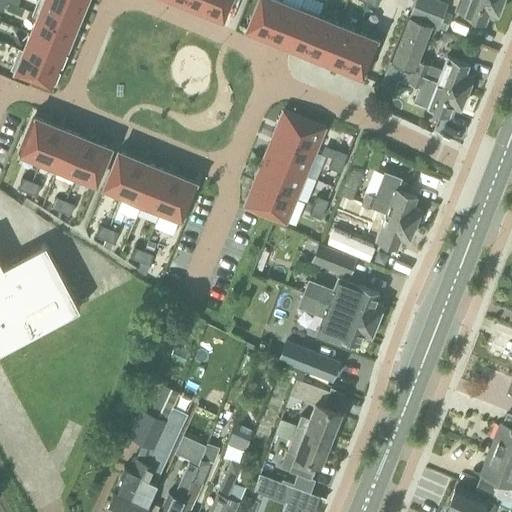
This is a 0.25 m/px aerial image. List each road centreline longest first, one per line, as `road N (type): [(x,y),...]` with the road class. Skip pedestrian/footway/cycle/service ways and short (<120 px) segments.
road 1 (secondary): [(366,511),(498,176)]
road 2 (residential): [(498,176),(270,80)]
road 3 (residential): [(225,169),(67,108)]
road 4 (residential): [(131,0),(248,45),(270,80)]
road 5 (residential): [(190,300),(227,200),(225,169)]
road 6 (residential): [(67,108),(106,13),(119,0)]
